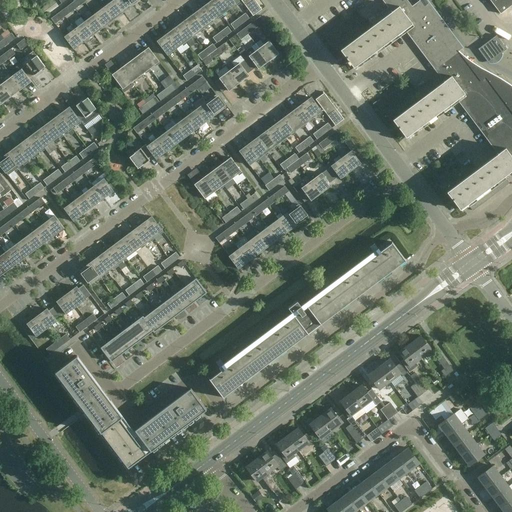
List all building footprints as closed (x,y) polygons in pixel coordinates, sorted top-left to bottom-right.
[(53,0),(39,10),(44,17),(58,6),(53,0)] [(113,0),(104,7),(114,20),(124,12),(114,0),(113,0)] [(129,0),(114,0),(124,12),(133,5),(129,0)] [(230,9),(230,8),(224,0),(209,0),(211,1),(221,15),(227,11),(228,12),(231,10),(230,9)] [(224,0),(230,8),(236,4),(237,6),(240,3),(239,2),(240,2),(238,0),(224,0)] [(240,0),(253,16),(261,10),(262,10),(254,0),(240,0)] [(511,0),(489,0),(500,14),(511,5),(511,0)] [(221,15),(211,1),(206,5),(204,3),(200,6),(202,8),(212,22),(218,18),(219,19),(222,16),(221,15)] [(405,30),(409,35),(433,17),(422,3),(406,15),(412,24),(405,30)] [(75,9),(71,4),(63,9),(67,15),(75,9)] [(354,68),(405,30),(412,24),(406,15),(399,6),(384,17),(385,17),(384,18),(341,50),(349,61),(347,62),(350,65),(351,64),(354,68)] [(104,7),(94,14),(104,27),(114,20),(104,7)] [(212,22),(202,8),(197,12),(195,10),(191,13),(193,14),(203,28),(209,24),(210,25),(213,23),(212,22)] [(51,19),(55,24),(65,17),(61,11),(51,19)] [(242,24),(249,18),(245,13),(238,19),(242,24)] [(84,22),(94,35),(104,27),(94,14),(84,22)] [(182,19),(184,21),(195,35),(200,31),(201,32),(204,30),(203,29),(203,28),(193,14),(188,18),(186,16),(182,19)] [(259,29),(266,24),(260,16),(244,29),(248,34),(258,27),(259,29)] [(433,17),(409,35),(419,49),(444,31),(433,17)] [(234,30),(242,24),(238,19),(230,24),(234,30)] [(194,35),(195,35),(184,21),(179,25),(177,23),(173,26),(175,28),(186,42),(191,38),(192,39),(195,37),(194,35)] [(84,22),(74,29),(84,42),(94,35),(84,22)] [(224,37),(231,32),(227,27),(220,32),(224,37)] [(185,42),(186,42),(175,28),(170,32),(168,30),(164,33),(166,35),(166,34),(177,49),(182,44),(183,46),(186,43),(185,42)] [(1,34),(4,38),(10,33),(7,29),(1,34)] [(74,29),(64,37),(74,50),(84,42),(74,29)] [(241,40),(248,34),(244,29),(237,34),(241,40)] [(458,51),(459,51),(444,31),(419,49),(434,69),(458,51)] [(224,37),(220,32),(213,38),(217,43),(224,37)] [(11,33),(4,39),(8,44),(15,38),(11,33)] [(176,49),(177,49),(166,34),(166,35),(161,38),(159,37),(156,39),(167,55),(173,51),(174,52),(177,50),(176,49)] [(496,35),(485,44),(496,57),(507,49),(496,35)] [(24,39),(17,45),(21,50),(28,44),(24,39)] [(259,49),(269,61),(279,54),(269,41),(264,45),(260,40),(256,44),(259,49)] [(217,49),(214,45),(213,44),(205,49),(209,55),(217,49)] [(228,49),(224,44),(214,51),(218,56),(228,49)] [(258,69),(269,61),(259,49),(254,53),(250,47),(246,51),(244,49),(239,53),(244,60),(252,70),(257,67),(258,69)] [(138,53),(139,55),(139,54),(150,69),(155,64),(156,66),(159,63),(158,62),(159,62),(148,48),(143,52),(142,50),(138,53)] [(11,49),(0,57),(4,62),(15,54),(11,49)] [(209,55),(205,49),(198,55),(202,60),(209,55)] [(26,65),(22,69),(28,78),(33,74),(34,76),(42,70),(41,69),(45,67),(37,56),(36,56),(33,51),(22,60),(26,65)] [(218,56),(214,51),(205,58),(209,64),(218,56)] [(451,76),(465,94),(491,73),(490,73),(485,71),(481,68),(472,62),(466,58),(459,52),(459,51),(458,51),(434,69),(441,77),(443,76),(446,80),(451,76)] [(150,69),(139,54),(139,55),(134,58),(133,57),(129,59),(130,61),(141,75),(146,71),(147,72),(150,70),(150,69)] [(230,71),(229,71),(239,84),(249,76),(247,74),(252,70),(244,60),(240,64),(239,63),(235,66),(232,62),(226,66),(230,71)] [(130,61),(125,65),(124,63),(120,66),(121,68),(132,82),(138,78),(138,79),(141,77),(141,76),(141,75),(130,61)] [(31,82),(28,78),(22,69),(19,65),(9,72),(12,76),(12,77),(21,89),(31,82)] [(194,75),(202,70),(198,65),(190,70),(194,75)] [(132,82),(121,68),(116,72),(115,70),(111,73),(118,83),(116,84),(120,89),(122,88),(125,91),(134,85),(132,82)] [(187,81),(194,75),(190,70),(183,76),(187,81)] [(229,91),(239,84),(229,71),(219,78),(220,79),(215,82),(222,93),(227,89),(229,91)] [(44,86),(51,82),(46,72),(38,76),(44,86)] [(457,100),(498,154),(505,148),(511,156),(511,86),(509,84),(500,79),(492,74),(493,74),(491,73),(465,94),(457,100)] [(406,138),(457,100),(465,94),(451,76),(446,80),(436,87),(437,87),(393,120),(406,138)] [(21,89),(12,77),(2,84),(11,97),(21,89)] [(202,77),(195,82),(199,87),(206,82),(202,77)] [(0,102),(1,104),(11,97),(2,84),(0,85),(0,102)] [(168,95),(175,90),(172,84),(164,90),(168,95)] [(193,84),(185,89),(189,95),(196,89),(193,84)] [(161,101),(168,95),(164,90),(157,95),(161,101)] [(183,91),(175,97),(179,102),(187,97),(183,91)] [(343,120),(344,119),(323,92),(324,93),(315,99),(335,126),(343,120)] [(206,102),(216,115),(226,107),(216,94),(206,102)] [(140,105),(146,101),(144,97),(137,101),(140,105)] [(300,102),(302,104),(313,118),(318,114),(319,116),(322,113),(321,112),(322,111),(311,97),(306,101),(304,99),(300,102)] [(84,126),(91,120),(100,113),(88,98),(84,100),(76,106),(77,107),(72,111),(80,121),(84,126)] [(150,108),(158,103),(154,98),(146,103),(150,108)] [(173,99),(165,104),(169,109),(177,104),(173,99)] [(216,115),(206,102),(196,109),(206,122),(216,115)] [(143,114),(150,108),(146,103),(139,109),(143,114)] [(312,118),(313,118),(302,104),(297,108),(295,106),(291,109),(293,111),(304,125),(309,121),(310,122),(313,120),(312,118)] [(163,106),(155,112),(159,117),(167,111),(163,106)] [(80,121),(72,111),(69,107),(64,111),(63,109),(59,112),(60,114),(71,128),(77,123),(78,124),(81,122),(80,121)] [(186,117),(196,130),(206,122),(196,109),(186,117)] [(293,111),(288,115),(286,113),(282,116),(284,118),(284,117),(295,132),(300,128),(301,129),(304,127),(303,125),(304,125),(293,111)] [(157,119),(153,113),(146,119),(150,124),(157,119)] [(71,128),(60,114),(55,118),(54,116),(50,119),(51,120),(62,134),(68,130),(68,131),(72,129),(71,128)] [(186,117),(176,124),(186,137),(196,130),(186,117)] [(294,132),(295,132),(284,117),(284,118),(279,121),(277,120),(273,122),(275,124),(286,138),(291,134),(292,136),(295,133),(294,132)] [(62,134),(51,120),(46,124),(45,122),(41,125),(42,127),(53,141),(59,137),(60,138),(63,135),(62,134)] [(147,126),(143,121),(133,128),(137,133),(147,126)] [(328,123),(320,128),(324,134),(332,128),(328,123)] [(186,137),(176,124),(167,132),(176,144),(186,137)] [(275,124),(270,128),(268,126),(265,129),(266,131),(277,145),(282,141),(283,142),(286,140),(285,139),(286,138),(275,124)] [(53,141),(42,127),(37,131),(36,129),(32,132),(33,134),(44,148),(50,143),(51,145),(54,142),(53,141)] [(324,134),(320,128),(313,134),(317,139),(324,134)] [(266,131),(261,135),(260,133),(256,136),(257,138),(268,152),(273,148),(274,149),(277,147),(276,145),(277,145),(266,131)] [(176,144),(167,132),(157,139),(166,152),(176,144)] [(333,133),(327,137),(331,143),(337,139),(333,133)] [(33,134),(28,138),(27,136),(23,139),(24,141),(24,140),(35,154),(41,150),(42,151),(45,149),(44,148),(33,134)] [(310,136),(302,142),(306,147),(314,142),(310,136)] [(331,143),(327,137),(319,144),(323,149),(331,143)] [(351,151),(341,158),(351,171),(361,164),(351,151),(356,147),(348,137),(343,141),(351,151)] [(268,152),(257,138),(252,141),(251,140),(247,143),(248,144),(259,158),(264,154),(265,156),(269,153),(268,152)] [(166,152),(157,139),(147,146),(146,147),(153,155),(156,159),(166,152)] [(24,140),(24,141),(19,144),(18,142),(14,145),(15,147),(16,147),(26,161),(32,157),(33,158),(36,156),(35,155),(35,154),(24,140)] [(94,142),(86,148),(90,153),(98,148),(94,142)] [(306,147),(302,142),(295,148),(299,153),(306,147)] [(126,152),(138,168),(142,166),(150,160),(148,159),(153,155),(146,147),(147,146),(145,144),(134,153),(131,149),(126,152)] [(258,159),(259,158),(248,144),(243,148),(242,146),(238,149),(250,165),(255,161),(256,162),(260,160),(258,159)] [(16,147),(15,147),(10,151),(9,149),(5,152),(6,154),(7,154),(17,168),(23,164),(24,165),(27,162),(26,161),(16,147)] [(90,153),(86,148),(79,154),(83,159),(90,153)] [(504,177),(511,170),(511,156),(505,148),(498,154),(447,192),(460,210),(467,204),(472,211),(509,183),(504,177)] [(291,164),(299,159),(295,153),(287,159),(291,164)] [(310,158),(306,153),(297,161),(301,166),(310,158)] [(0,164),(8,175),(14,170),(15,171),(18,169),(17,168),(7,154),(6,154),(1,158),(0,155),(0,164)] [(69,161),(72,167),(80,161),(76,156),(69,161)] [(220,163),(221,164),(232,178),(238,174),(239,176),(242,173),(241,172),(231,157),(225,161),(224,160),(220,163)] [(87,171),(97,164),(93,158),(83,166),(87,171)] [(327,170),(334,180),(339,176),(341,179),(351,171),(341,158),(331,166),(327,170)] [(291,164),(287,159),(280,165),(284,170),(291,164)] [(72,167),(69,161),(61,167),(65,172),(72,167)] [(301,166),(297,161),(287,168),(291,173),(301,166)] [(232,179),(232,178),(221,164),(216,168),(215,166),(211,169),(212,171),(223,185),(229,181),(230,182),(233,180),(232,179)] [(84,173),(80,168),(70,175),(74,181),(84,173)] [(58,169),(51,175),(55,180),(62,174),(58,169)] [(312,180),(311,180),(321,193),(331,186),(330,183),(334,180),(327,170),(322,173),(316,177),(313,174),(309,177),(312,180)] [(212,171),(207,175),(206,173),(202,176),(203,178),(214,192),(220,188),(221,189),(224,187),(223,185),(212,171)] [(273,180),(276,185),(284,180),(280,174),(273,180)] [(0,193),(3,197),(12,189),(1,175),(0,175),(0,193)] [(55,180),(51,175),(43,180),(47,186),(55,180)] [(74,181),(70,175),(63,181),(67,186),(74,181)] [(109,185),(104,179),(104,178),(94,186),(103,199),(113,191),(112,190),(114,189),(110,184),(109,185)] [(214,192),(203,178),(198,182),(197,180),(193,183),(200,192),(199,194),(202,199),(204,197),(205,199),(211,194),(212,196),(215,193),(214,192)] [(269,191),(276,185),(273,180),(265,185),(269,191)] [(311,201),(321,193),(311,180),(306,185),(303,182),(299,185),(302,188),(301,188),(302,189),(297,192),(304,202),(309,199),(311,201)] [(348,193),(351,190),(344,181),(341,184),(348,193)] [(40,183),(33,188),(37,194),(44,188),(40,183)] [(60,183),(53,188),(57,194),(64,188),(60,183)] [(93,206),(103,199),(94,186),(84,193),(93,206)] [(281,197),(289,191),(285,186),(277,192),(281,197)] [(37,194),(33,188),(25,194),(29,199),(37,194)] [(84,193),(74,201),(84,214),(93,206),(84,193)] [(247,199),(251,204),(259,198),(255,193),(247,199)] [(285,201),(292,198),(290,193),(283,196),(285,201)] [(271,204),(279,199),(275,194),(267,199),(271,204)] [(41,198),(33,203),(37,208),(45,203),(41,198)] [(251,204),(247,199),(240,204),(244,210),(251,204)] [(73,221),(84,214),(74,201),(64,208),(73,221)] [(261,212),(269,206),(265,201),(258,206),(261,212)] [(4,210),(7,215),(17,208),(13,202),(4,210)] [(288,212),(298,224),(308,217),(298,204),(288,212)] [(31,205),(23,211),(27,216),(35,210),(31,205)] [(237,207),(229,212),(233,217),(241,212),(237,207)] [(252,219),(259,214),(255,208),(248,214),(252,219)] [(278,219),(288,232),(298,224),(288,212),(286,210),(277,217),(278,219)] [(21,212),(14,218),(17,223),(25,218),(21,212)] [(226,223),(233,217),(229,212),(222,218),(226,223)] [(54,215),(44,223),(54,236),(64,228),(54,215)] [(153,237),(162,231),(161,229),(163,228),(159,223),(158,224),(152,216),(146,220),(145,219),(141,222),(142,223),(153,237)] [(242,227),(249,221),(245,216),(238,221),(242,227)] [(288,232),(278,219),(269,226),(278,239),(288,232)] [(15,225),(11,220),(1,227),(5,232),(15,225)] [(44,243),(54,236),(44,223),(34,230),(44,243)] [(144,244),(153,237),(142,223),(137,227),(136,225),(132,228),(133,230),(134,230),(144,244)] [(232,234),(239,228),(235,223),(228,229),(232,234)] [(278,239),(269,226),(259,234),(268,247),(278,239)] [(34,230),(25,238),(34,251),(44,243),(34,230)] [(135,251),(144,244),(134,230),(133,230),(128,234),(127,232),(123,235),(124,237),(125,237),(135,251)] [(229,236),(225,231),(218,236),(222,241),(229,236)] [(268,247),(259,234),(249,241),(258,254),(268,247)] [(126,258),(135,251),(125,237),(124,237),(119,241),(118,239),(114,242),(115,244),(116,243),(126,258)] [(24,258),(34,251),(25,238),(15,245),(24,258)] [(239,249),(248,261),(258,254),(249,241),(243,245),(241,242),(237,246),(239,248),(239,249)] [(209,379),(223,398),(224,398),(225,397),(224,396),(307,334),(308,335),(309,334),(306,331),(314,325),(316,325),(317,325),(319,323),(321,325),(321,324),(405,261),(406,261),(392,242),(391,242),(391,243),(380,252),(373,244),(369,247),(375,255),(323,294),(321,291),(301,306),(297,301),(293,305),(296,310),(276,325),(279,328),(227,367),(220,359),(216,362),(222,370),(210,379),(210,378),(209,379)] [(117,264),(126,258),(116,243),(115,244),(110,247),(109,246),(105,248),(106,250),(107,250),(117,264)] [(15,245),(5,253),(14,265),(24,258),(15,245)] [(248,261),(239,249),(229,256),(238,269),(248,261)] [(108,271),(117,264),(107,250),(106,250),(101,254),(100,252),(96,255),(98,257),(108,271)] [(176,252),(168,258),(172,263),(180,257),(176,252)] [(5,253),(0,256),(0,266),(4,273),(14,265),(5,253)] [(99,278),(108,271),(98,257),(93,261),(91,259),(87,262),(89,264),(89,263),(99,278)] [(172,263),(168,258),(161,263),(165,269),(172,263)] [(90,285),(99,278),(89,263),(89,264),(84,267),(82,266),(78,269),(90,285)] [(158,266),(150,271),(154,276),(162,271),(158,266)] [(154,276),(150,271),(143,277),(147,282),(154,276)] [(196,278),(185,287),(196,301),(207,293),(196,278)] [(140,279),(132,285),(136,290),(144,284),(140,279)] [(77,286),(66,294),(76,307),(86,299),(91,295),(83,285),(78,289),(77,286)] [(136,290),(132,285),(125,290),(129,295),(136,290)] [(185,309),(196,301),(185,287),(175,294),(185,309)] [(122,292),(115,298),(119,303),(126,298),(122,292)] [(66,314),(76,307),(66,294),(56,301),(58,304),(53,307),(61,317),(66,314)] [(164,302),(175,317),(185,309),(175,294),(164,302)] [(119,303),(115,298),(107,304),(111,309),(119,303)] [(164,302),(154,310),(165,324),(175,317),(164,302)] [(56,321),(61,317),(53,307),(49,311),(47,309),(37,316),(46,329),(52,324),(54,327),(59,324),(56,321)] [(165,324),(154,310),(144,317),(144,318),(153,331),(154,333),(165,324)] [(90,325),(97,319),(93,314),(86,319),(90,325)] [(28,326),(24,330),(31,340),(36,336),(46,329),(37,316),(27,324),(28,326)] [(143,316),(132,324),(143,338),(153,331),(144,318),(144,317),(143,316)] [(80,332),(87,327),(83,321),(76,327),(80,332)] [(143,338),(132,324),(122,332),(132,346),(143,338)] [(111,340),(122,354),(132,346),(122,332),(111,340)] [(60,347),(67,341),(63,336),(56,342),(60,347)] [(410,344),(421,359),(432,351),(420,336),(410,344)] [(111,362),(122,354),(111,340),(100,348),(111,362)] [(46,349),(50,354),(57,349),(53,344),(46,349)] [(416,363),(421,359),(410,344),(399,352),(406,361),(403,364),(410,372),(418,366),(416,363)] [(454,371),(441,353),(435,357),(448,374),(454,371)] [(128,469),(206,410),(192,391),(132,436),(103,397),(74,358),(55,372),(80,405),(84,411),(128,469)] [(379,367),(390,382),(401,373),(390,359),(379,367)] [(164,366),(155,373),(164,384),(173,377),(164,366)] [(390,382),(379,367),(368,375),(379,390),(390,382)] [(415,383),(423,394),(428,390),(415,373),(410,377),(415,383)] [(410,387),(418,397),(423,394),(415,383),(410,387)] [(370,390),(367,393),(361,385),(351,393),(362,408),(373,400),(376,404),(379,402),(370,390)] [(454,399),(458,405),(467,398),(463,392),(454,399)] [(348,418),(351,416),(362,408),(351,393),(340,401),(347,411),(344,413),(348,418)] [(390,402),(385,406),(393,416),(398,413),(390,402)] [(469,408),(474,414),(482,408),(477,402),(469,408)] [(388,420),(393,416),(385,406),(380,410),(388,420)] [(320,416),(331,431),(342,423),(331,408),(320,416)] [(482,408),(474,414),(479,420),(486,414),(482,408)] [(439,425),(446,435),(462,424),(461,423),(467,418),(460,409),(439,425)] [(321,439),(331,431),(320,416),(309,424),(321,439)] [(355,420),(350,424),(362,439),(367,436),(355,420)] [(485,428),(489,435),(497,429),(492,423),(485,428)] [(345,428),(357,443),(362,439),(350,424),(345,428)] [(469,434),(462,424),(446,435),(454,446),(469,434)] [(298,428),(287,436),(298,451),(309,443),(298,428)] [(497,429),(489,435),(494,441),(502,435),(497,429)] [(477,444),(469,434),(454,446),(461,456),(477,444)] [(293,454),(298,451),(287,436),(276,444),(284,455),(281,457),(286,464),(295,457),(293,454)] [(485,454),(477,444),(461,456),(469,466),(483,456),(485,454)] [(409,471),(420,463),(408,448),(398,455),(409,471)] [(328,449),(323,452),(331,463),(336,459),(328,449)] [(257,459),(268,473),(277,467),(280,471),(286,466),(277,454),(272,457),(267,451),(257,459)] [(326,466),(331,463),(323,452),(318,456),(326,466)] [(409,471),(398,455),(388,463),(399,479),(409,471)] [(285,497),(268,473),(257,459),(246,467),(257,482),(262,478),(272,492),(273,491),(274,493),(270,495),(275,502),(278,499),(280,501),(285,497)] [(389,486),(399,479),(388,463),(377,471),(389,486)] [(478,477),(485,488),(501,476),(493,466),(478,477)] [(379,494),(389,486),(377,471),(367,478),(379,494)] [(298,472),(293,475),(300,486),(305,482),(298,472)] [(295,489),(300,486),(293,475),(288,479),(295,489)] [(509,486),(501,476),(485,488),(493,498),(509,486)] [(369,501),(379,494),(367,478),(357,486),(369,501)] [(427,482),(421,486),(426,494),(432,489),(427,482)] [(369,501),(357,486),(347,493),(359,509),(369,501)] [(426,494),(421,486),(415,491),(420,498),(426,494)] [(511,499),(511,490),(509,486),(493,498),(501,508),(511,499)] [(345,511),(354,511),(359,509),(347,493),(337,501),(345,511)] [(407,497),(401,501),(406,509),(412,504),(407,497)] [(511,511),(511,499),(501,508),(503,511),(511,511)] [(345,511),(337,501),(327,509),(329,511),(345,511)] [(402,511),(406,509),(401,501),(394,506),(398,511),(402,511)] [(271,509),(273,511),(276,511),(283,507),(280,502),(271,509)]
